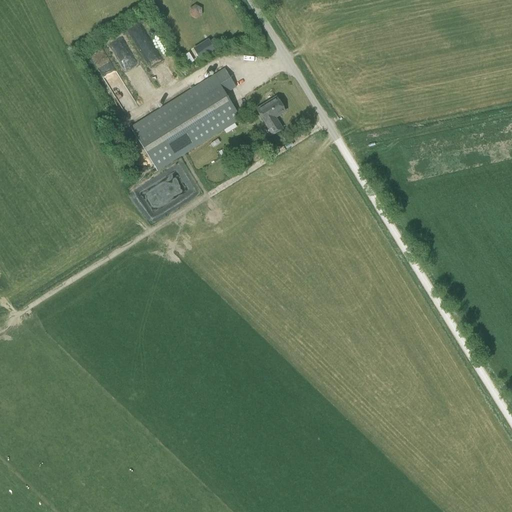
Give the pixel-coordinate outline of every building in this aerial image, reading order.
[(189,16),(201,16),(201,5),(189,5),(189,16)] [(164,88),(174,81),(137,24),(126,30),(164,88)] [(207,38),(192,47),(198,56),(213,47),(207,38)] [(188,51),(182,55),(187,64),(193,60),(188,51)] [(236,88),(224,68),(129,127),(157,172),(241,119),(226,94),(236,88)] [(276,97),(257,109),(272,135),(282,129),(275,117),(284,111),(276,97)]
